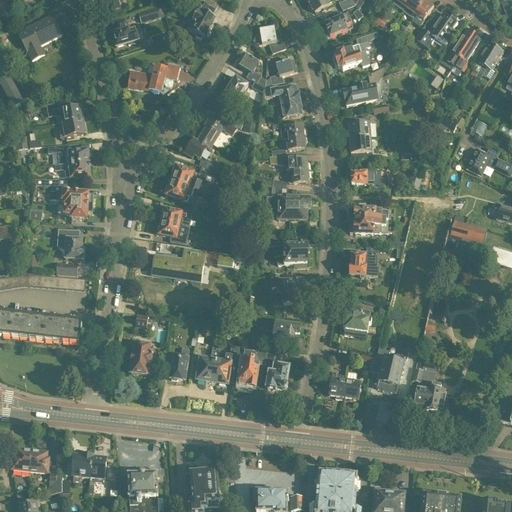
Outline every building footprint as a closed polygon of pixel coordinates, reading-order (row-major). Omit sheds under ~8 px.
[(100,0),(106,17),(121,12),(116,0),(100,0)] [(327,0),(314,0),(309,3),(310,5),(308,6),(312,13),(313,12),(315,15),(328,7),(334,4),(331,0),(327,0),(328,0),(327,0)] [(354,7),(350,0),(338,5),(343,13),(355,8),(354,7)] [(358,0),(354,7),(355,8),(358,11),(363,4),(366,0),(358,0)] [(398,0),(396,3),(405,10),(412,0),(398,0)] [(412,0),(405,10),(403,13),(412,19),(424,2),(420,0),(412,0)] [(511,0),(509,0),(501,4),(507,19),(511,18),(511,0)] [(433,9),(424,2),(412,19),(421,26),(433,9)] [(212,18),(217,9),(205,3),(203,8),(194,3),(189,12),(193,14),(189,22),(191,24),(187,31),(197,36),(195,39),(201,42),(202,39),(205,41),(205,39),(207,40),(213,29),(212,28),(216,21),(212,18)] [(163,18),(160,9),(139,15),(142,24),(149,22),(148,18),(155,16),(156,20),(163,18)] [(363,19),(358,11),(353,15),(358,22),(363,19)] [(436,24),(428,35),(422,31),(414,41),(427,51),(435,40),(450,20),(443,15),(439,20),(437,19),(434,23),(436,24)] [(347,17),(324,26),(327,32),(323,33),(326,41),(330,40),(353,31),(347,17)] [(378,26),(382,21),(378,18),(373,23),(378,26)] [(457,25),(450,20),(435,40),(443,46),(436,55),(441,59),(449,48),(446,46),(455,34),(453,32),(457,25)] [(115,24),(118,34),(112,35),(116,49),(128,45),(128,47),(136,45),(135,43),(139,42),(135,29),(128,31),(125,21),(115,24)] [(387,24),(382,21),(378,26),(382,29),(387,24)] [(26,30),(27,33),(19,37),(32,63),(44,57),(40,48),(55,40),(52,33),(58,30),(54,24),(48,27),(48,26),(40,30),(37,25),(26,30)] [(278,47),(277,45),(277,44),(276,44),(274,30),(274,29),(272,29),(271,27),(267,28),(267,30),(259,31),(260,37),(256,37),(253,43),(259,48),(269,46),(273,56),(286,51),(284,45),(278,47)] [(9,32),(0,36),(0,44),(12,38),(9,32)] [(397,41),(402,35),(398,32),(393,38),(397,41)] [(453,68),(474,36),(466,32),(446,63),(453,68)] [(406,38),(402,35),(397,41),(402,44),(406,38)] [(453,68),(450,73),(458,78),(461,73),(465,75),(471,66),(470,66),(470,67),(466,64),(481,41),(474,36),(453,68)] [(370,49),(369,45),(368,44),(336,55),(332,61),(335,69),(343,73),(344,71),(361,66),(363,69),(370,67),(366,54),(369,53),(368,50),(370,49)] [(477,80),(496,50),(488,46),(484,52),(482,51),(479,56),(481,58),(470,76),(477,80)] [(0,86),(13,111),(24,105),(25,104),(23,92),(0,49),(0,86)] [(503,55),(496,50),(477,80),(479,81),(482,77),(490,81),(494,74),(492,73),(495,67),(498,68),(501,62),(499,61),(503,55)] [(262,78),(253,73),(259,64),(246,56),(239,68),(249,74),(246,80),(254,84),(257,85),(262,78)] [(266,81),(265,88),(272,87),(277,86),(284,85),(282,79),(294,75),(297,74),(293,61),(290,62),(275,66),(279,77),(270,79),(270,80),(266,81)] [(21,67),(15,70),(13,72),(19,84),(28,79),(21,67)] [(130,73),(128,90),(143,92),(143,90),(149,91),(149,92),(161,95),(163,87),(164,87),(166,89),(170,90),(172,89),(173,84),(172,82),(168,81),(168,80),(177,82),(179,74),(167,71),(167,70),(155,67),(155,68),(153,77),(130,73)] [(360,79),(362,91),(343,95),(343,96),(341,97),(343,103),(345,103),(345,105),(346,109),(377,103),(374,89),(382,80),(383,70),(360,79)] [(437,91),(443,81),(437,77),(431,87),(437,91)] [(231,85),(222,98),(229,103),(231,99),(237,103),(238,102),(243,105),(248,99),(242,95),(248,87),(235,78),(235,79),(232,79),(230,83),(231,85)] [(257,85),(254,84),(251,89),(264,96),(265,89),(257,85)] [(272,100),(279,98),(280,106),(275,107),(299,102),(297,94),(295,88),(278,92),(277,86),(272,87),(265,88),(265,89),(264,96),(263,102),(272,100)] [(496,101),(491,98),(486,104),(492,108),(496,101)] [(301,110),(299,102),(275,107),(277,115),(278,115),(279,120),(283,120),(301,117),(300,111),(301,110)] [(80,108),(62,112),(60,104),(42,107),(44,116),(55,114),(58,126),(63,125),(63,126),(83,122),(82,121),(83,119),(83,116),(81,115),(80,108)] [(456,121),(460,112),(452,108),(447,116),(456,121)] [(453,133),(458,124),(444,116),(437,129),(443,132),(445,129),(453,133)] [(230,123),(242,128),(244,121),(232,117),(230,123)] [(200,138),(213,146),(222,130),(226,133),(232,137),(236,131),(216,118),(214,122),(209,119),(204,127),(207,128),(200,138)] [(347,141),(371,140),(369,119),(352,120),(352,126),(348,127),(349,134),(347,134),(347,141)] [(83,122),(63,126),(64,133),(59,134),(60,140),(65,139),(85,136),(84,129),(85,127),(84,123),(83,123),(83,122)] [(286,140),(305,138),(304,130),(303,131),(302,127),(284,128),(283,123),(272,124),(273,131),(281,130),(282,141),(286,140)] [(439,144),(446,146),(447,139),(441,137),(439,144)] [(213,146),(200,138),(197,143),(193,140),(185,154),(192,159),(194,156),(200,160),(206,150),(209,152),(213,146)] [(306,146),(305,138),(286,140),(288,152),(305,151),(304,146),(306,146)] [(27,151),(26,140),(17,141),(18,152),(27,151)] [(372,160),(371,140),(347,141),(348,149),(350,149),(351,156),(354,156),(355,162),(372,160)] [(42,149),(41,144),(41,142),(29,143),(30,150),(42,149)] [(89,158),(88,151),(71,153),(70,146),(55,147),(56,154),(58,154),(59,166),(89,164),(90,163),(90,159),(89,158)] [(511,168),(497,161),(499,156),(488,150),(486,156),(477,151),(467,171),(481,178),(488,162),(494,165),(492,170),(510,178),(511,173),(511,168)] [(284,168),(287,168),(288,174),(308,172),(307,164),(306,165),(305,160),(293,161),(292,157),(286,157),(272,159),(270,159),(270,166),(284,168)] [(199,168),(202,169),(217,173),(219,167),(201,161),(199,168)] [(89,164),(59,166),(55,166),(55,171),(65,171),(66,180),(71,180),(90,179),(89,164)] [(171,180),(170,182),(194,191),(197,183),(204,185),(207,178),(215,181),(217,173),(202,169),(199,176),(176,168),(173,175),(172,175),(171,178),(171,180)] [(308,172),(288,174),(289,185),(293,185),(293,186),(307,185),(307,180),(309,180),(308,172)] [(351,174),(352,187),(373,186),(373,173),(351,174)] [(253,177),(251,184),(272,188),(276,189),(286,190),(287,184),(274,181),(253,177)] [(422,180),(411,177),(408,190),(418,192),(422,180)] [(66,189),(66,180),(45,181),(45,187),(45,188),(51,189),(54,189),(66,189)] [(167,187),(168,189),(165,197),(186,205),(186,204),(191,206),(193,200),(191,199),(194,191),(170,182),(170,184),(168,184),(167,187)] [(286,190),(276,189),(275,199),(266,199),(266,211),(278,211),(278,222),(307,223),(307,211),(311,211),(311,199),(288,199),(288,190),(286,190)] [(63,207),(92,209),(93,196),(88,196),(63,194),(50,193),(50,202),(64,203),(63,207)] [(92,209),(63,207),(59,207),(58,216),(65,217),(71,217),(71,221),(87,222),(87,214),(92,214),(92,209)] [(511,210),(500,207),(496,221),(511,225),(511,210)] [(190,221),(191,216),(164,210),(163,216),(161,217),(160,221),(162,222),(162,223),(187,229),(186,228),(188,221),(190,221)] [(355,224),(386,225),(386,221),(388,222),(388,213),(382,213),(382,212),(355,211),(355,212),(350,212),(350,221),(355,221),(355,224)] [(41,223),(42,217),(42,213),(32,212),(31,223),(41,223)] [(455,216),(454,221),(463,224),(465,218),(455,216)] [(162,223),(160,229),(158,230),(158,234),(159,235),(159,237),(171,239),(170,244),(183,247),(185,235),(186,235),(187,229),(162,223)] [(450,238),(483,247),(487,232),(454,223),(450,238)] [(386,225),(355,224),(355,227),(350,227),(350,236),(354,236),(354,237),(381,237),(388,237),(388,228),(386,228),(386,225)] [(234,225),(232,237),(253,242),(255,233),(247,232),(248,228),(234,225)] [(82,251),(82,241),(79,241),(80,232),(58,231),(57,250),(66,250),(65,261),(84,262),(85,251),(82,251)] [(12,232),(0,234),(0,241),(14,239),(12,232)] [(239,242),(230,240),(227,253),(240,255),(241,248),(238,247),(239,242)] [(284,254),(276,255),(276,260),(278,260),(279,268),(294,267),(298,267),(298,271),(308,270),(307,257),(310,254),(310,249),(307,247),(284,247),(284,254)] [(367,248),(366,255),(356,254),(356,258),(352,258),(350,284),(360,285),(360,279),(377,281),(378,271),(376,271),(377,260),(377,255),(378,255),(378,249),(367,248)] [(162,259),(155,258),(153,272),(195,279),(196,274),(197,274),(198,271),(196,271),(197,265),(204,267),(206,254),(185,250),(183,262),(177,261),(162,259)] [(233,257),(219,255),(217,268),(231,270),(233,257)] [(78,267),(58,266),(57,276),(77,278),(78,267)] [(16,276),(20,276),(21,268),(4,271),(5,278),(10,277),(16,276)] [(20,276),(16,276),(18,289),(24,288),(23,275),(20,276)] [(16,276),(10,277),(12,290),(18,289),(16,276)] [(10,277),(5,278),(4,278),(6,291),(12,290),(10,277)] [(303,283),(279,284),(279,278),(271,278),(271,290),(276,290),(276,296),(279,296),(279,298),(282,298),(283,308),(294,308),(294,312),(303,312),(303,293),(306,290),(306,285),(303,283)] [(252,317),(255,300),(248,299),(245,316),(252,317)] [(369,322),(370,313),(362,312),(362,309),(352,308),(351,312),(347,312),(344,332),(345,332),(344,338),(353,339),(354,333),(367,335),(368,326),(370,326),(371,323),(369,322)] [(387,318),(388,311),(380,309),(378,315),(387,318)] [(0,339),(11,341),(13,317),(0,315),(0,339)] [(252,317),(245,316),(244,322),(261,324),(261,319),(252,317)] [(13,317),(11,341),(44,344),(47,321),(13,317)] [(151,318),(136,317),(135,329),(146,331),(147,325),(150,325),(151,318)] [(81,325),(47,321),(44,344),(78,348),(81,325)] [(198,334),(204,335),(206,336),(208,325),(200,323),(198,334)] [(272,326),(266,325),(265,332),(270,333),(269,342),(273,342),(273,343),(293,346),(298,347),(299,338),(301,329),(272,325),(272,326)] [(152,352),(150,352),(151,348),(133,345),(129,374),(149,378),(152,352)] [(215,375),(217,362),(220,346),(213,345),(211,361),(200,360),(196,382),(217,385),(219,376),(215,375)] [(225,364),(217,362),(215,375),(219,376),(217,385),(227,387),(231,361),(237,362),(239,349),(232,347),(230,357),(226,357),(225,364)] [(265,367),(267,352),(258,350),(257,354),(244,352),(239,388),(248,389),(256,390),(259,366),(265,367)] [(185,382),(188,359),(189,359),(190,352),(182,351),(181,358),(173,357),(170,380),(185,382)] [(267,351),(267,352),(265,367),(269,368),(268,373),(270,373),(267,390),(282,393),(285,394),(287,392),(288,389),(286,387),(289,370),(280,369),(282,353),(267,351)] [(374,358),(372,365),(370,373),(377,375),(374,385),(378,386),(377,391),(395,395),(404,362),(407,362),(409,354),(404,352),(398,355),(398,357),(396,357),(395,358),(389,357),(390,354),(379,351),(377,359),(374,358)] [(337,355),(336,363),(348,366),(350,358),(337,355)] [(372,365),(374,358),(361,355),(360,361),(372,365)] [(412,383),(420,385),(421,386),(419,388),(418,392),(417,392),(415,408),(426,409),(426,412),(437,414),(437,412),(443,413),(446,396),(440,395),(441,388),(433,386),(434,378),(432,374),(422,373),(424,362),(416,361),(412,383)] [(331,381),(329,397),(336,398),(335,401),(342,402),(342,399),(343,399),(346,383),(346,382),(347,378),(332,376),(331,380),(331,381)] [(346,382),(346,383),(343,399),(358,401),(361,385),(346,382)] [(511,386),(504,385),(496,423),(511,426),(511,386)] [(30,474),(32,452),(23,451),(23,453),(17,452),(16,458),(14,458),(12,472),(30,474)] [(41,452),(32,452),(30,474),(47,476),(49,462),(47,461),(47,456),(41,455),(41,452)] [(88,480),(91,458),(82,457),(82,458),(74,457),(72,478),(73,478),(73,483),(80,484),(81,479),(88,480)] [(91,458),(88,480),(95,481),(94,484),(103,485),(103,481),(105,482),(107,461),(93,459),(93,458),(91,458)] [(193,508),(189,508),(189,511),(219,511),(217,473),(190,475),(193,508)] [(309,511),(360,511),(361,511),(360,511),(354,511),(357,484),(356,484),(357,477),(350,477),(350,476),(341,475),(335,475),(326,474),(326,475),(319,474),(319,481),(318,481),(316,508),(310,508),(310,507),(309,511)] [(62,494),(62,482),(62,477),(50,475),(48,497),(62,494)] [(157,475),(128,476),(129,500),(130,500),(130,508),(129,511),(163,511),(163,500),(157,500),(157,499),(158,499),(157,475)] [(62,482),(62,494),(62,496),(70,496),(70,482),(62,482)] [(118,482),(110,482),(109,492),(110,492),(110,498),(118,499),(118,492),(117,492),(118,482)] [(16,496),(17,503),(33,500),(31,493),(16,496)] [(256,494),(256,511),(287,511),(287,494),(256,494)] [(388,511),(390,495),(376,494),(374,511),(388,511)] [(403,511),(404,496),(390,495),(388,511),(403,511)] [(421,511),(509,511),(510,508),(485,505),(483,511),(459,511),(461,501),(424,497),(421,511)] [(304,511),(303,499),(290,499),(290,511),(304,511)] [(39,503),(37,503),(18,507),(19,511),(37,511),(37,509),(40,508),(39,503)]
